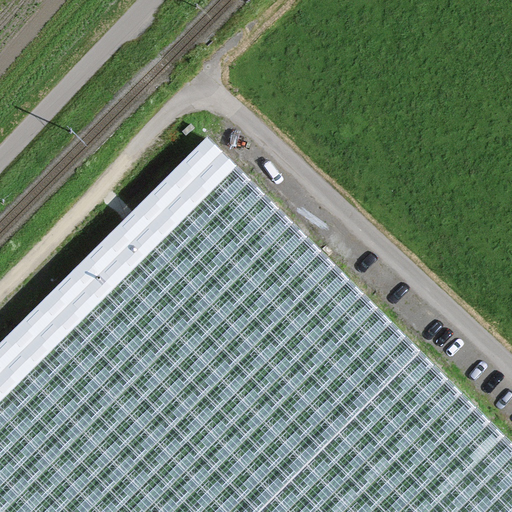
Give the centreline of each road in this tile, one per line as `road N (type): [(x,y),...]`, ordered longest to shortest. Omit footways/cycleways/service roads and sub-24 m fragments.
road 1 (unclassified): [(511,367),(203,81)]
road 2 (track): [(0,286),(279,0)]
road 3 (unclassified): [(0,160),(150,0)]
